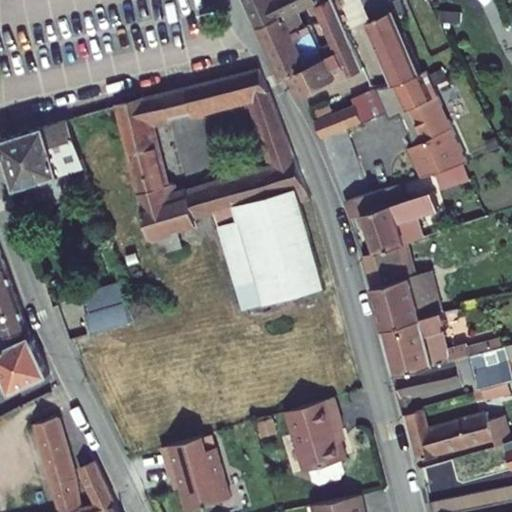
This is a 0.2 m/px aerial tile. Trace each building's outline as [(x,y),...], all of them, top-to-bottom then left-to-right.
[(320,12),(324,22),(339,15),(338,12),(333,2),(332,0),(326,0),(322,3),(320,0),(247,0),(259,26),(284,15),(291,31),(304,25),(297,11),(310,5),(314,15),(320,12)] [(338,12),(344,10),(340,0),(337,0),(333,2),(338,12)] [(367,0),(375,17),(402,5),(400,0),(393,0),(390,1),(389,0),(367,0)] [(375,17),(368,20),(396,83),(405,79),(422,72),(398,19),(405,17),(402,5),(375,17)] [(339,15),(341,19),(347,16),(344,10),(338,12),(339,15)] [(461,22),(462,12),(442,10),(441,20),(461,22)] [(290,75),(301,95),(335,79),(335,81),(363,69),(341,19),(339,15),(324,22),(333,43),(321,48),(310,24),(304,27),(304,25),(291,31),(284,15),(259,26),(283,79),(290,75)] [(432,41),(437,50),(445,46),(441,37),(432,41)] [(259,68),(118,104),(156,253),(182,245),(178,228),(199,222),(197,215),(215,210),(244,308),(325,287),(301,202),(311,198),(259,68)] [(435,85),(447,79),(441,68),(430,73),(435,85)] [(422,72),(405,79),(416,105),(412,107),(406,109),(389,116),(390,118),(403,113),(419,142),(412,145),(425,175),(437,171),(463,163),(422,72)] [(451,88),(460,85),(457,77),(448,80),(451,88)] [(412,107),(416,105),(405,79),(396,83),(378,88),(387,111),(389,116),(406,109),(412,107)] [(378,88),(354,98),(356,104),(363,121),(387,111),(378,88)] [(322,137),(363,121),(356,104),(316,120),(322,137)] [(85,166),(69,118),(2,139),(17,187),(85,166)] [(470,178),(463,163),(437,171),(442,187),(470,178)] [(408,241),(425,235),(418,215),(441,208),(434,189),(406,198),(401,183),(345,201),(351,217),(364,213),(377,251),(408,241)] [(424,317),(444,310),(433,269),(417,273),(408,241),(377,251),(365,255),(384,328),(424,317)] [(0,329),(2,335),(28,328),(6,267),(0,269),(0,329)] [(92,331),(136,318),(124,280),(85,292),(91,312),(86,313),(92,331)] [(457,357),(471,354),(469,348),(467,343),(450,348),(444,329),(449,328),(444,310),(424,317),(384,328),(396,373),(457,357)] [(0,335),(0,367),(12,392),(50,373),(28,328),(2,335),(0,335)] [(500,339),(469,348),(471,354),(502,346),(500,339)] [(509,382),(511,381),(511,364),(510,358),(511,357),(511,342),(502,346),(471,354),(457,357),(458,362),(397,377),(402,397),(408,395),(477,379),(480,390),(494,386),(509,382)] [(109,366),(90,372),(112,419),(129,410),(109,366)] [(480,390),(475,391),(477,401),(486,399),(486,400),(511,393),(511,391),(509,382),(494,386),(480,390)] [(412,410),(408,395),(402,397),(406,412),(412,410)] [(343,424),(335,396),(288,410),(305,469),(310,468),(314,479),(321,482),(340,476),(344,470),(341,459),(346,457),(337,425),(343,424)] [(406,412),(418,458),(496,437),(490,419),(488,410),(429,428),(423,407),(412,410),(406,412)] [(129,410),(112,419),(122,440),(139,433),(129,410)] [(506,442),(511,439),(511,432),(507,415),(490,419),(496,437),(498,444),(506,442)] [(259,421),(263,436),(276,432),(273,417),(259,421)] [(107,511),(84,468),(71,472),(77,491),(87,508),(73,511),(69,485),(52,426),(25,433),(45,511),(107,511)] [(213,433),(204,436),(208,448),(217,446),(213,433)] [(196,507),(232,496),(217,446),(208,448),(204,436),(204,434),(164,446),(172,474),(174,474),(178,473),(182,486),(186,502),(196,507)] [(177,487),(182,486),(178,473),(174,474),(177,487)] [(506,487),(429,502),(431,511),(457,511),(509,502),(506,487)] [(366,511),(362,493),(313,503),(315,511),(366,511)]
